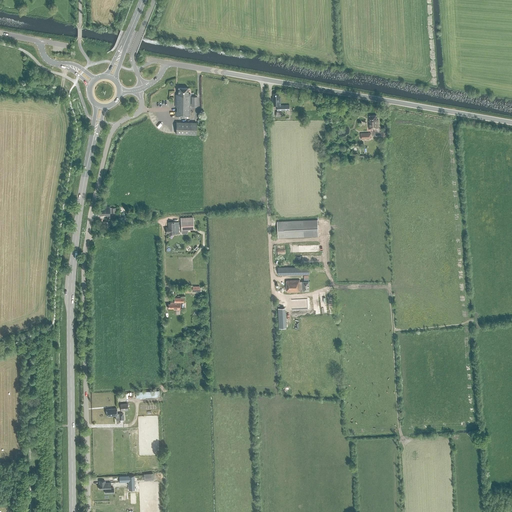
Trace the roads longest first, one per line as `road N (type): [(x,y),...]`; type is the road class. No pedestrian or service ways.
road 1 (unclassified): [(88,511),(83,264),(110,133),(139,111),(140,89)]
road 2 (unknown): [(55,511),(50,290),(71,131),(66,94),(76,82)]
road 3 (primary): [(72,511),(71,289),(89,152)]
road 4 (secondary): [(511,122),(165,62)]
road 5 (track): [(272,292),(390,286),(399,433)]
